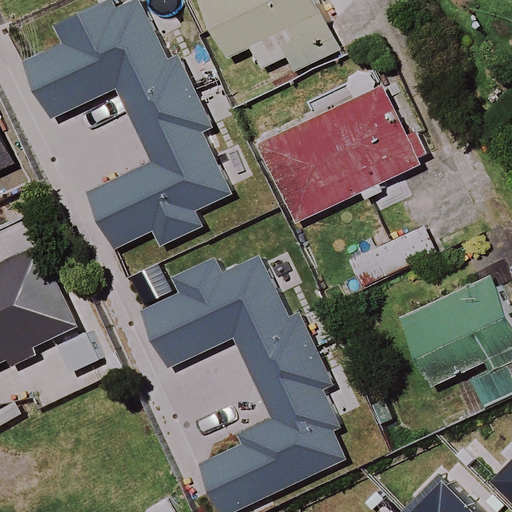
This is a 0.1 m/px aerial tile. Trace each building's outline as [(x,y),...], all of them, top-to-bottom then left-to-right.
[(336,35),(319,0),(208,0),(235,55),(258,45),(268,67),(336,35)] [(425,167),(389,91),(274,144),(310,221),(425,167)] [(0,124),(0,174),(19,166),(0,124)] [(226,230),(190,148),(70,201),(154,394),(216,367),(190,308),(196,306),(173,254),(226,230)] [(442,254),(428,226),(351,262),(365,291),(442,254)] [(0,370),(83,335),(48,250),(0,270),(0,370)] [(511,399),(511,322),(496,283),(406,321),(433,388),(485,367),(500,404),(511,399)] [(357,368),(321,290),(265,316),(301,394),(357,368)] [(511,511),(511,469),(432,493),(437,511),(511,511)]
